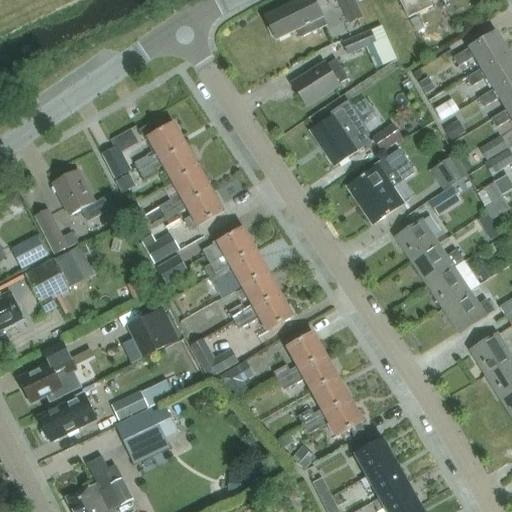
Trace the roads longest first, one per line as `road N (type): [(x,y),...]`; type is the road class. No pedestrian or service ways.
road 1 (residential): [(495,511),(178,24)]
road 2 (unclassified): [(0,151),(178,24)]
